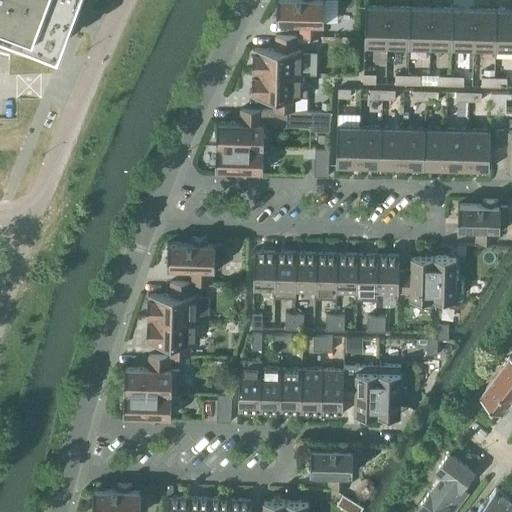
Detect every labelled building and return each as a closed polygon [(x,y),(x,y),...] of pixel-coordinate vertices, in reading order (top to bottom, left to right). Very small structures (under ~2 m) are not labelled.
[(0,0),(0,24),(58,46),(75,0),(0,0)] [(276,0),(276,22),(276,21),(300,21),(299,35),(320,35),(320,22),(323,22),(323,23),(323,0),(276,0)] [(365,44),(387,45),(388,6),(366,5),(365,5),(364,45),(365,45),(365,44)] [(408,46),(409,6),(409,7),(388,6),(387,45),(408,46)] [(409,46),(430,46),(431,7),(410,7),(410,6),(409,6),(408,46),(409,46)] [(451,48),(453,7),(452,7),(452,8),(431,7),(430,46),(451,47),(451,48)] [(452,47),(473,47),(474,8),(453,8),(453,7),(451,48),(452,48),(452,47)] [(494,49),(495,49),(496,8),(495,8),(495,9),(474,8),(473,47),(494,48),(494,49)] [(495,48),(511,48),(511,9),(496,9),(496,8),(495,49),(495,48)] [(253,52),(252,68),(253,68),(253,72),(307,73),(316,73),(316,51),(301,51),(301,49),(302,49),(302,48),(301,48),(301,49),(296,49),(296,35),(276,35),(275,48),(254,48),(254,47),(253,47),(253,48),(254,48),(253,52)] [(307,73),(253,72),(253,74),(252,74),(251,91),(252,91),(252,94),(251,94),(251,95),(252,95),(274,95),(274,109),(294,109),(295,96),(299,96),(299,97),(300,97),(300,96),(307,96),(307,73)] [(375,74),(363,73),(363,82),(375,82),(375,74)] [(395,83),(407,83),(407,74),(395,74),(395,83)] [(407,74),(407,83),(420,84),(420,75),(407,74)] [(438,84),(450,85),(451,76),(438,75),(438,84)] [(451,76),(450,85),(463,85),(463,76),(451,76)] [(481,76),(481,85),(494,86),(494,77),(481,76)] [(494,77),(494,86),(506,86),(506,77),(494,77)] [(338,96),(350,97),(350,88),(338,88),(338,96)] [(369,97),(382,98),(382,89),(369,88),(369,97)] [(382,89),(382,98),(394,98),(395,89),(382,89)] [(412,98),(425,99),(425,90),(413,90),(412,98)] [(425,90),(425,99),(437,99),(438,90),(425,90)] [(456,100),(468,100),(468,91),(456,91),(456,100)] [(468,91),(468,100),(481,100),(481,91),(468,91)] [(491,92),(490,113),(497,113),(498,97),(505,97),(510,97),(510,93),(491,92)] [(216,120),(215,145),(270,147),(271,123),(264,123),(264,122),(263,122),(263,123),(261,123),(261,109),(240,109),(240,122),(217,121),(217,120),(216,120)] [(337,113),(336,165),(337,165),(337,164),(358,165),(360,126),(360,113),(337,113)] [(507,169),(511,168),(511,119),(509,119),(508,126),(507,126),(507,127),(508,127),(508,129),(496,129),(495,150),(508,150),(507,169)] [(380,166),(381,125),(381,126),(360,126),(358,165),(380,165),(380,166)] [(380,165),(402,166),(403,127),(382,126),(382,125),(381,125),(380,166),(380,165)] [(423,167),(424,127),(403,127),(402,166),(423,166),(423,167)] [(423,166),(445,167),(446,128),(425,127),(424,127),(423,167),(423,166)] [(445,167),(466,168),(467,129),(446,128),(445,167)] [(467,129),(466,168),(488,168),(488,169),(489,169),(490,128),(489,128),(489,129),(467,129)] [(316,130),(315,143),(330,144),(330,130),(316,130)] [(270,147),(215,145),(215,170),(216,170),(216,169),(239,169),(239,173),(253,173),(253,170),(262,170),(262,171),(262,170),(263,147),(270,147)] [(314,176),(328,176),(329,148),(315,148),(314,176)] [(500,229),(500,228),(507,228),(507,205),(500,204),(500,203),(499,203),(499,204),(497,204),(497,199),(483,199),(483,204),(458,203),(458,202),(458,203),(457,226),(476,227),(475,240),(496,240),(497,228),(499,228),(499,229),(500,229)] [(191,267),(190,282),(191,282),(191,281),(211,282),(211,267),(213,267),(213,268),(214,268),(214,267),(221,267),(222,243),(215,243),(215,242),(214,242),(214,243),(206,242),(206,237),(191,237),(191,242),(168,241),(168,240),(167,240),(167,267),(167,266),(191,267)] [(273,296),(274,296),(276,250),(275,250),(275,251),(254,250),(255,249),(254,249),(254,250),(253,288),(253,289),(254,289),(254,288),(274,289),(273,296)] [(274,296),(295,297),(296,250),(295,250),(295,251),(276,251),(276,250),(274,296)] [(314,297),(315,298),(316,251),(316,252),(296,251),(296,250),(295,297),(296,290),(314,290),(314,297)] [(315,298),(335,298),(337,252),(336,251),(336,253),(317,252),(317,251),(316,251),(315,298)] [(355,299),(356,299),(357,252),(357,253),(337,253),(337,252),(335,298),(336,298),(336,291),(355,291),(355,299)] [(356,299),(376,299),(378,253),(377,253),(377,254),(357,253),(357,252),(356,299)] [(398,291),(398,270),(399,254),(399,253),(398,253),(398,254),(378,254),(378,253),(376,299),(377,299),(377,292),(397,292),(397,293),(398,293),(398,292),(398,291)] [(410,304),(432,304),(434,255),(411,255),(411,271),(398,270),(398,291),(410,291),(410,296),(409,296),(409,297),(410,297),(410,304)] [(434,255),(432,304),(455,305),(455,298),(456,298),(456,297),(455,297),(455,295),(460,295),(460,280),(455,280),(456,255),(434,255)] [(148,314),(148,317),(195,318),(196,295),(197,295),(197,294),(195,294),(195,295),(191,295),(191,282),(190,282),(170,281),(170,294),(148,294),(148,293),(147,294),(148,294),(148,298),(147,297),(147,314),(148,314)] [(201,293),(201,316),(210,316),(209,292),(201,293)] [(252,312),(252,327),(261,327),(262,312),(252,312)] [(284,328),(294,328),(294,313),(285,313),(284,328)] [(294,313),(294,328),(303,329),(303,314),(294,313)] [(325,329),(334,330),(335,314),(325,314),(325,329)] [(335,314),(334,330),(344,330),(344,315),(335,314)] [(366,330),(375,331),(376,315),(366,315),(366,330)] [(376,315),(375,331),(385,331),(385,316),(376,315)] [(169,341),(168,355),(169,355),(189,355),(190,342),(194,342),(194,343),(195,343),(195,342),(194,342),(195,318),(148,317),(148,320),(147,320),(146,337),(147,337),(147,341),(146,341),(147,341),(169,341)] [(438,323),(437,332),(437,338),(448,338),(448,323),(438,323)] [(262,333),(252,333),(251,348),(261,349),(262,333)] [(347,333),(347,349),(365,349),(365,333),(347,333)] [(272,349),(282,349),(282,334),(273,334),(272,349)] [(282,334),(282,349),(291,349),(291,334),(282,334)] [(313,350),(322,350),(323,335),(313,335),(313,350)] [(323,335),(322,350),(332,351),(332,335),(323,335)] [(427,338),(426,353),(437,353),(437,338),(427,338)] [(124,367),(124,391),(178,392),(179,368),(172,368),(172,367),(171,367),(171,368),(169,368),(169,355),(168,355),(149,354),(148,368),(125,367),(125,366),(124,366),(124,367)] [(511,356),(510,355),(480,395),(501,411),(511,396),(511,356)] [(259,411),(260,411),(261,359),(240,359),(239,365),(239,366),(238,410),(238,411),(239,411),(239,410),(259,410),(259,411)] [(279,412),(280,412),(281,366),(281,367),(262,367),(262,360),(261,359),(260,411),(260,410),(279,411),(279,412)] [(354,412),(377,413),(378,364),(356,363),(356,370),(355,370),(355,371),(356,371),(356,373),(343,373),(342,394),(355,394),(354,412)] [(378,364),(377,413),(399,414),(400,389),(405,389),(405,374),(400,374),(400,372),(401,372),(401,371),(400,371),(401,364),(378,364)] [(300,412),(302,367),(301,367),(301,368),(281,367),(282,366),(281,366),(280,412),(280,411),(300,411),(300,412)] [(320,413),(321,413),(322,367),(321,367),(321,368),(302,368),(302,367),(300,412),(301,412),(301,411),(320,412),(320,413)] [(322,367),(321,413),(321,412),(342,412),(342,413),(342,412),(342,394),(343,373),(343,369),(344,369),(344,368),(343,368),(343,369),(322,368),(322,367)] [(178,392),(124,391),(123,414),(123,415),(124,415),(124,414),(147,415),(147,419),(162,419),(162,415),(170,416),(170,417),(171,417),(170,415),(171,393),(178,393),(178,392)] [(216,421),(231,421),(231,394),(217,393),(216,421)] [(311,447),(310,471),(329,471),(328,484),(349,484),(349,472),(351,472),(351,473),(352,473),(353,447),(352,447),(352,448),(350,448),(350,443),(335,443),(335,448),(311,447)] [(460,487),(473,470),(449,452),(436,470),(442,474),(418,507),(424,511),(441,511),(448,503),(454,508),(466,492),(460,487)] [(139,511),(141,488),(140,488),(140,489),(132,489),(132,483),(117,483),(117,488),(93,487),(91,511),(139,511)] [(506,511),(511,504),(511,499),(495,487),(476,511),(506,511)] [(355,511),(361,504),(343,494),(337,504),(350,511),(355,511)] [(188,511),(189,496),(188,496),(188,497),(168,496),(168,495),(167,495),(167,496),(168,496),(167,511),(188,511)] [(208,511),(209,496),(209,497),(189,497),(189,496),(188,511),(208,511)] [(229,511),(230,497),(229,497),(229,498),(210,497),(210,496),(209,496),(208,511),(229,511)] [(250,511),(251,498),(251,497),(251,498),(230,498),(230,497),(229,511),(250,511)] [(285,511),(286,500),(263,499),(263,511),(285,511)] [(286,500),(285,511),(307,511),(308,500),(286,500)]
